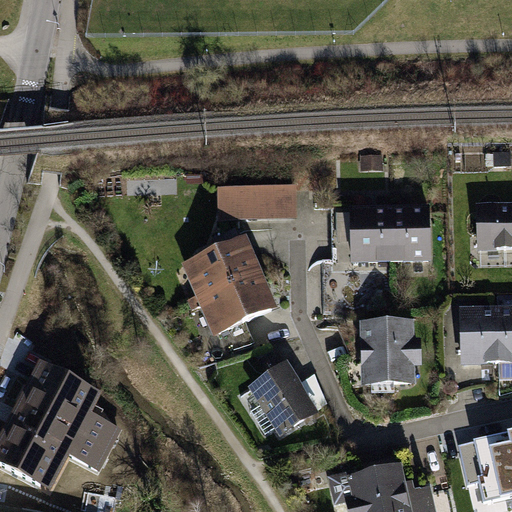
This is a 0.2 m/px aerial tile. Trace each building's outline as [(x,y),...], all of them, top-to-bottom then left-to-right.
[(274,192),(219,191),(218,216),(274,217),(274,192)] [(511,206),(478,208),(480,250),(511,249),(511,206)] [(426,210),(352,212),(354,262),(428,260),(426,210)] [(241,242),(188,268),(220,333),(273,307),(241,242)] [(511,309),(462,311),(463,363),(511,362),(511,309)] [(412,323),(363,324),(364,385),(413,384),(412,323)] [(287,364),(250,386),(282,439),(320,417),(287,364)] [(0,446),(0,467),(54,496),(75,457),(102,471),(122,433),(95,419),(106,398),(42,365),(19,409),(0,446)] [(511,500),(511,445),(510,438),(460,449),(469,490),(480,487),(485,507),(511,500)] [(347,487),(352,511),(418,511),(411,475),(347,487)]
